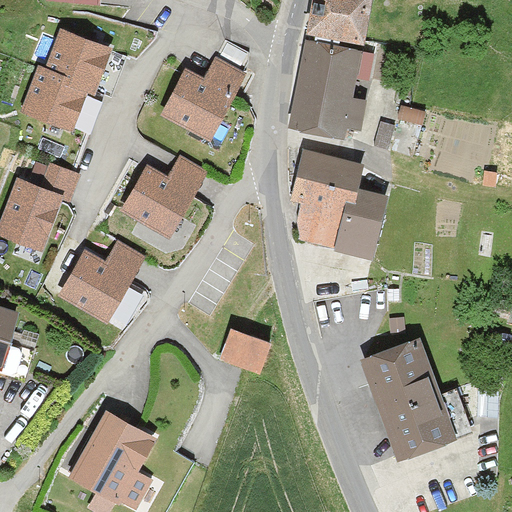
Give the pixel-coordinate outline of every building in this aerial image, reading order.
[(358,0),(303,0),(298,35),(352,43),(358,0)] [(43,64),(26,110),(74,127),(89,83),(96,86),(111,42),(63,25),(49,66),(43,64)] [(250,37),(211,26),(205,48),(220,52),(208,94),(251,106),(263,64),(244,59),(250,37)] [(370,54),(299,40),(281,130),(334,140),(337,123),(353,126),(358,97),(345,94),(349,76),(365,79),(370,54)] [(396,119),(419,123),(422,109),(398,105),(396,119)] [(203,138),(138,125),(123,198),(188,211),(203,138)] [(326,246),(348,168),(349,158),(298,146),(286,196),(292,240),(326,246)] [(42,176),(47,164),(36,160),(32,172),(42,176)] [(51,163),(43,186),(60,192),(71,196),(79,173),(51,163)] [(384,176),(348,168),(326,246),(364,258),(384,176)] [(20,178),(1,232),(42,246),(60,192),(43,186),(20,178)] [(85,251),(62,291),(107,317),(142,255),(118,241),(106,263),(85,251)] [(269,339),(231,327),(221,357),(259,370),(269,339)] [(413,339),(353,359),(385,456),(446,436),(413,339)] [(108,408),(73,472),(101,487),(91,505),(103,511),(106,511),(116,496),(137,507),(154,477),(138,468),(157,435),(108,408)]
